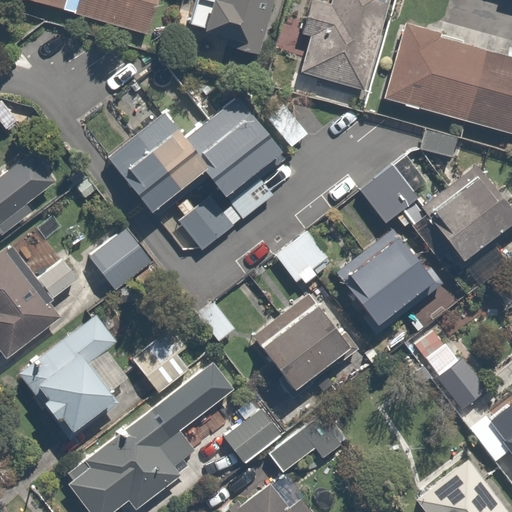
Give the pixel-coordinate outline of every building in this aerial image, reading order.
[(30,0),(143,33),(153,0),(30,0)] [(259,48),(270,0),(188,0),(184,18),(195,21),(192,31),(259,48)] [(358,84),(383,0),(304,0),(296,27),(306,30),(295,65),(358,84)] [(511,42),(401,13),(379,97),(511,131),(511,42)] [(160,108),(104,154),(153,214),(162,207),(196,248),(269,188),(255,171),(282,149),(238,96),(186,139),(160,108)] [(280,103),(263,119),(287,145),(304,130),(280,103)] [(450,133),(419,123),(411,145),(443,155),(450,133)] [(0,224),(24,206),(18,199),(47,177),(26,148),(0,167),(0,224)] [(391,158),(354,184),(379,219),(416,193),(391,158)] [(511,213),(511,204),(473,163),(422,211),(465,257),(511,213)] [(151,258),(123,222),(82,254),(109,290),(151,258)] [(435,279),(391,224),(339,266),(349,279),(340,286),(374,329),(435,279)] [(303,227),(272,250),(296,281),(326,258),(303,227)] [(56,310),(1,244),(0,245),(0,355),(0,356),(56,310)] [(352,347),(302,290),(244,340),(293,397),(352,347)] [(214,296),(195,309),(213,336),(232,323),(214,296)] [(110,338),(89,310),(25,356),(30,363),(17,373),(62,435),(118,394),(88,354),(110,338)] [(160,330),(128,352),(154,388),(185,365),(160,330)] [(484,388),(447,337),(418,357),(454,409),(484,388)] [(58,482),(81,511),(100,511),(123,494),(130,503),(176,467),(154,438),(179,419),(160,395),(82,455),(86,460),(58,482)] [(511,399),(510,397),(469,428),(511,484),(511,399)] [(276,429),(257,404),(218,434),(237,459),(276,429)] [(313,444),(296,422),(261,448),(278,471),(313,444)] [(503,511),(508,508),(464,452),(407,497),(419,511),(503,511)] [(285,507),(265,478),(218,511),(305,511),(296,500),(285,507)]
